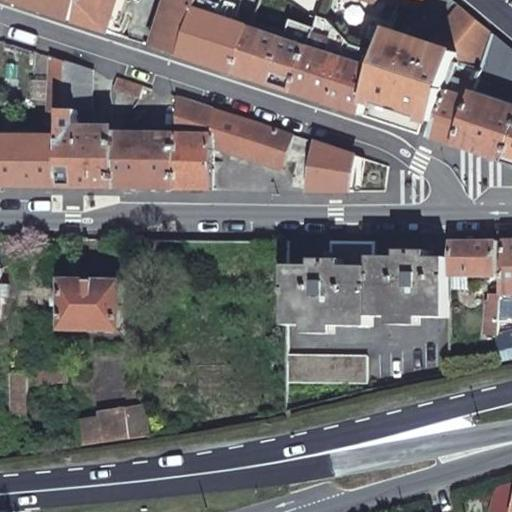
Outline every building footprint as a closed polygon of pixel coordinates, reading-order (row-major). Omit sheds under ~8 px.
[(17,0),(17,2),(78,22),(85,0),(17,0)] [(118,0),(85,0),(78,22),(109,31),(118,0)] [(130,0),(118,0),(109,31),(119,34),(130,0)] [(168,0),(153,46),(184,56),(200,7),(202,0),(168,0)] [(314,0),(310,14),(317,17),(317,16),(322,0),(314,0)] [(422,0),(398,0),(397,5),(413,11),(422,0)] [(495,33),(460,4),(425,44),(388,31),(378,62),(369,90),(380,94),(378,101),(422,117),(425,108),(439,113),(456,62),(483,71),(483,70),(495,33)] [(214,66),(236,73),(252,25),(200,7),(184,56),(214,66)] [(293,92),(361,114),(369,90),(378,62),(372,60),(371,64),(349,57),(353,44),(328,19),(317,16),(317,17),(314,26),(293,92)] [(236,73),(293,92),(314,26),(290,18),(284,35),(252,25),(236,73)] [(511,47),(495,33),(483,70),(483,71),(477,90),(459,146),(509,162),(511,154),(511,103),(511,99),(511,98),(505,96),(504,101),(486,94),(492,74),(511,81),(511,47)] [(56,135),(63,135),(64,58),(49,53),(47,118),(53,123),(57,124),(56,135)] [(62,186),(116,187),(117,131),(117,129),(76,128),(77,107),(92,107),(93,67),(64,58),(63,135),(62,186)] [(477,90),(483,71),(456,62),(439,113),(432,137),(459,146),(477,90)] [(114,87),(139,96),(146,84),(118,75),(114,87)] [(146,84),(139,96),(155,101),(159,89),(146,84)] [(282,169),(294,133),(261,122),(178,95),(177,132),(176,188),(214,188),(214,147),(282,169)] [(116,187),(176,188),(177,132),(117,131),(116,187)] [(0,174),(0,184),(62,186),(63,135),(56,135),(2,133),(0,174)] [(366,157),(315,140),(308,189),(349,190),(352,168),(363,170),(366,157)] [(499,239),(453,239),(453,258),(453,273),(467,273),(499,273),(499,239)] [(511,239),(506,239),(503,293),(511,293),(511,239)] [(335,246),(335,253),(335,266),(372,266),(372,257),(373,246),(335,246)] [(375,316),(453,317),(453,286),(453,273),(453,258),(420,257),(420,250),(407,250),(407,257),(372,257),(372,266),(335,266),(335,253),(327,253),(326,266),(290,266),(289,325),(375,326),(375,316)] [(453,273),(453,286),(467,286),(467,273),(453,273)] [(124,279),(65,279),(66,299),(59,299),(58,306),(66,307),(66,330),(124,330),(124,279)] [(501,336),(501,327),(503,293),(494,294),(494,301),(489,301),(488,335),(501,336)] [(499,363),(511,359),(511,332),(509,325),(501,327),(501,336),(499,363)] [(288,356),(288,383),(370,383),(371,357),(288,356)] [(14,419),(30,419),(31,383),(32,371),(18,371),(17,397),(14,397),(14,419)] [(52,371),(32,371),(31,383),(52,382),(52,371)] [(82,447),(152,437),(149,407),(101,413),(101,417),(79,421),(82,447)] [(510,511),(511,506),(511,490),(497,487),(490,511),(510,511)]
